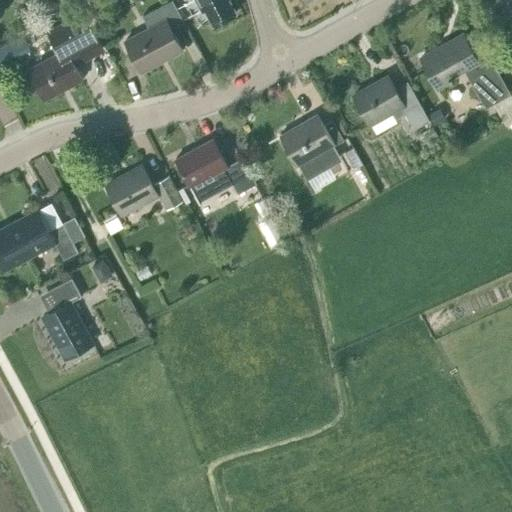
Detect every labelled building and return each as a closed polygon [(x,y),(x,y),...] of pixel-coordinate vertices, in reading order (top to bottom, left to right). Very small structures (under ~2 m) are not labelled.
[(77,2),(75,0),(60,0),(66,7),(68,9),(77,2)] [(173,0),(170,0),(143,15),(149,27),(125,40),(142,71),(183,49),(172,28),(184,21),(173,0)] [(197,0),(202,10),(206,8),(214,23),(236,12),(229,0),(197,0)] [(30,68),(46,99),(82,80),(73,62),(102,47),(84,14),(51,31),(61,51),(53,55),(54,55),(30,68)] [(421,57),(438,87),(454,78),(452,75),(466,67),(478,87),(475,88),(486,107),(511,93),(486,48),(476,54),(464,33),(421,57)] [(0,49),(0,64),(9,60),(3,48),(0,49)] [(430,119),(408,81),(396,88),(389,75),(354,94),(370,123),(392,110),(397,118),(406,113),(414,128),(430,119)] [(442,107),(429,115),(434,125),(447,117),(442,107)] [(316,113),(281,132),(308,179),(343,159),(334,144),(343,139),(331,120),(323,125),(316,113)] [(213,138),(176,158),(190,185),(197,197),(219,186),(231,179),(238,193),(257,183),(243,157),(232,163),(228,165),(213,138)] [(344,152),(354,167),(362,163),(352,147),(344,152)] [(142,164),(106,183),(122,213),(158,193),(142,164)] [(154,183),(167,208),(182,200),(168,175),(154,183)] [(64,258),(78,250),(63,222),(49,229),(38,208),(0,228),(0,260),(4,269),(55,241),(64,258)] [(261,225),(266,235),(278,228),(272,219),(261,225)] [(112,276),(103,259),(91,265),(100,282),(112,276)] [(81,295),(76,284),(72,277),(47,290),(56,308),(42,315),(65,357),(94,342),(71,300),(81,295)]
